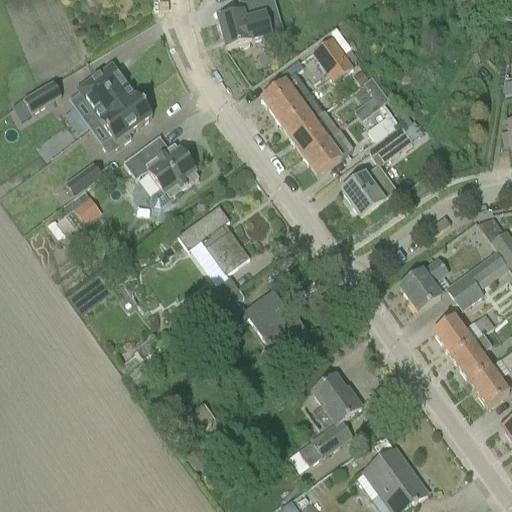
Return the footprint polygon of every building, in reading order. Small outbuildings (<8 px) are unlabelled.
[(241,18),(217,25),(225,55),(238,51),(239,53),(242,53),(245,52),(248,50),(248,48),(270,42),(264,21),(270,19),(264,0),(262,0),(257,1),(238,7),(241,18)] [(316,64),(333,88),(353,74),(343,61),(331,45),(312,58),(316,64)] [(312,58),(303,65),(307,70),(316,64),(312,58)] [(297,67),(281,79),(285,85),(291,81),(301,74),(297,67)] [(97,129),(130,104),(128,101),(131,99),(128,94),(125,96),(120,89),(123,87),(114,74),(111,76),(108,72),(86,88),(84,85),(80,88),(82,91),(74,97),(82,108),(79,111),(85,120),(88,118),(97,129)] [(360,76),(352,82),(358,90),(366,85),(360,76)] [(259,104),(273,124),(306,100),(291,81),(285,85),(259,104)] [(511,87),(503,89),(502,101),(511,99),(511,87)] [(60,103),(51,89),(22,106),(30,121),(60,103)] [(273,124),(288,143),(320,120),(306,100),(273,124)] [(97,129),(95,130),(107,146),(99,151),(107,161),(126,146),(130,144),(127,140),(147,125),(150,122),(147,118),(150,117),(141,104),(135,108),(132,103),(130,104),(97,129)] [(374,104),(364,111),(371,121),(380,114),(374,104)] [(371,121),(364,111),(354,118),(361,127),(371,121)] [(302,162),(334,140),(337,137),(323,118),(320,120),(288,143),(302,162)] [(367,137),(375,147),(395,132),(388,123),(367,137)] [(368,160),(377,172),(410,149),(402,137),(368,160)] [(334,140),(302,162),(316,182),(348,159),(339,147),(334,140)] [(197,184),(189,172),(189,169),(185,163),(181,163),(173,151),(167,155),(158,142),(142,154),(122,168),(134,185),(142,180),(147,179),(159,195),(150,202),(149,208),(153,214),(159,215),(171,206),(169,204),(197,184)] [(101,184),(91,170),(63,191),(73,204),(101,184)] [(373,195),(363,181),(341,198),(359,224),(396,197),(387,185),(373,195)] [(78,223),(94,211),(88,203),(72,215),(78,223)] [(204,254),(224,282),(248,265),(224,231),(228,228),(218,213),(176,242),(186,256),(200,246),(205,254),(204,254)] [(71,232),(62,221),(54,226),(63,239),(61,242),(60,245),(62,248),(64,251),(68,251),(72,248),(73,243),(67,235),(71,232)] [(490,250),(501,266),(506,273),(511,268),(511,247),(505,238),(490,250)] [(446,295),(454,306),(474,291),(503,270),(495,259),(446,295)] [(399,294),(417,319),(439,303),(430,290),(445,278),(437,266),(399,294)] [(179,327),(185,334),(238,296),(229,282),(200,303),(202,305),(190,314),(194,318),(189,322),(188,321),(179,327)] [(474,291),(454,306),(461,316),(481,301),(474,291)] [(185,334),(164,349),(175,363),(226,326),(241,315),(236,308),(243,303),(238,296),(185,334)] [(242,315),(241,315),(226,326),(232,334),(247,324),(266,351),(273,346),(284,362),(310,343),(292,317),(288,319),(272,297),(244,317),(242,315)] [(431,338),(449,363),(492,333),(483,320),(463,335),(453,322),(431,338)] [(468,389),(490,373),(481,359),(490,353),(481,340),(449,363),(468,389)] [(511,355),(499,365),(507,377),(511,373),(511,355)] [(134,360),(123,368),(123,369),(128,375),(139,367),(134,360)] [(138,372),(129,379),(138,392),(148,385),(138,372)] [(502,402),(508,398),(490,373),(468,389),(486,414),(502,402)] [(310,448),(321,463),(350,442),(340,428),(361,413),(350,399),(348,400),(334,381),(311,397),(335,431),(310,448)] [(176,431),(188,446),(214,425),(203,411),(176,431)] [(218,422),(222,428),(236,419),(232,412),(218,422)] [(511,425),(500,434),(511,450),(511,425)] [(204,464),(198,456),(187,464),(193,472),(204,464)] [(412,511),(413,511),(416,510),(377,501),(370,506),(373,511),(410,511),(412,511)]
